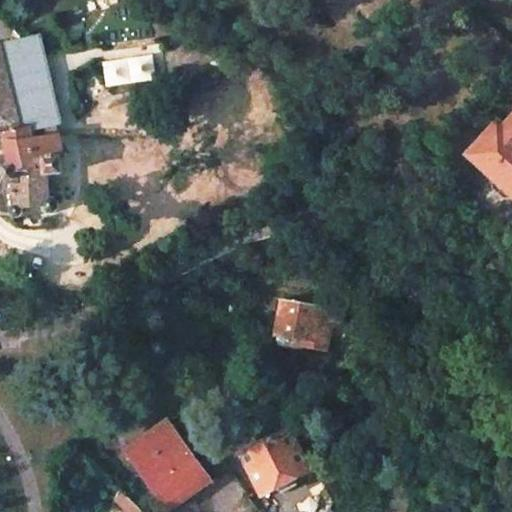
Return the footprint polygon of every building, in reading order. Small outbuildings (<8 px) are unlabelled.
[(0,12),(0,132),(5,132),(13,165),(3,167),(5,180),(0,179),(0,213),(18,218),(24,218),(26,207),(45,205),(46,210),(51,214),(58,211),(60,206),(58,201),(52,198),(49,174),(63,174),(62,160),(66,159),(37,37),(23,40),(0,12)] [(108,60),(109,85),(158,82),(157,57),(108,60)] [(511,120),(504,130),(499,125),(472,155),(493,173),(493,189),(505,199),(511,198),(511,120)] [(344,310),(282,299),(275,342),(327,351),(330,335),(347,338),(348,329),(341,328),(344,310)] [(267,378),(256,384),(264,399),(275,394),(267,378)] [(157,392),(147,400),(159,416),(162,420),(172,412),(157,392)] [(407,420),(389,427),(394,439),(412,432),(407,420)] [(166,421),(125,451),(167,508),(207,478),(166,421)] [(290,428),(241,453),(262,493),(279,484),(283,491),(296,484),(293,477),(310,468),(290,428)] [(414,480),(384,474),(377,504),(389,507),(406,511),(414,480)] [(141,511),(117,489),(112,500),(124,511),(141,511)]
